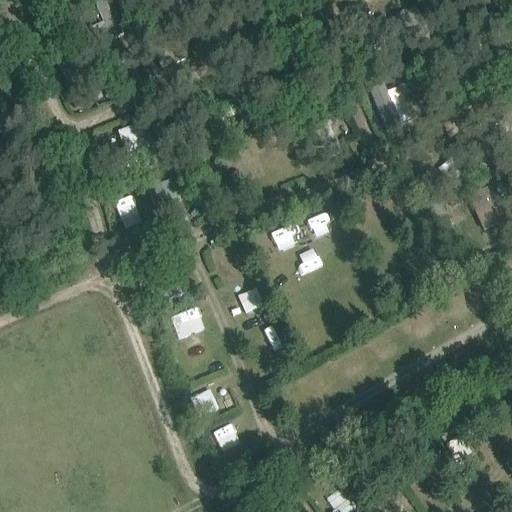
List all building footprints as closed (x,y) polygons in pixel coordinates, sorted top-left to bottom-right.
[(418,9),(396,15),(402,37),(424,32),(418,9)] [(205,11),(195,21),(205,31),(215,21),(205,11)] [(56,41),(48,46),(54,57),(62,53),(56,41)] [(114,61),(121,72),(133,63),(126,53),(114,61)] [(104,101),(86,55),(57,66),(76,112),(104,101)] [(417,75),(407,79),(410,89),(421,86),(417,75)] [(400,89),(373,100),(386,131),(412,121),(400,89)] [(303,110),(307,121),(316,117),(312,107),(303,110)] [(263,108),(260,125),(275,127),(278,111),(263,108)] [(118,134),(134,178),(162,168),(147,124),(118,134)] [(510,146),(511,145),(511,125),(503,129),(510,146)] [(194,133),(188,149),(203,154),(208,138),(194,133)] [(169,136),(156,142),(163,155),(175,149),(169,136)] [(502,157),(491,162),(498,174),(508,169),(502,157)] [(484,164),(473,171),(479,182),(490,176),(484,164)] [(176,182),(187,178),(188,177),(183,165),(170,170),(175,182),(176,182)] [(172,179),(150,186),(162,223),(184,216),(172,179)] [(452,209),(466,202),(460,190),(446,197),(452,209)] [(146,289),(155,286),(152,274),(139,278),(143,290),(146,289)] [(172,322),(184,349),(201,341),(189,314),(172,322)] [(113,329),(123,359),(131,356),(122,326),(113,329)] [(358,351),(344,358),(352,374),(366,367),(358,351)] [(473,420),(464,424),(471,437),(479,432),(473,420)] [(234,464),(250,455),(240,439),(225,448),(234,464)] [(333,511),(349,511),(354,508),(344,495),(329,506),(333,511)]
